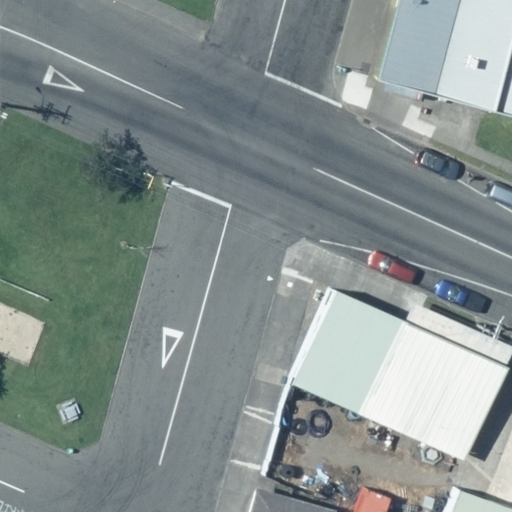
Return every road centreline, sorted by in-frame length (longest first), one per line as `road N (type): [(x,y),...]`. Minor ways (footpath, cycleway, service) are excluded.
road 1 (unclassified): [(135,511),(168,466),(254,139)]
road 2 (tertiary): [(254,139),(511,257)]
road 3 (tertiary): [(0,25),(254,139)]
road 4 (unclassified): [(254,139),(290,0)]
